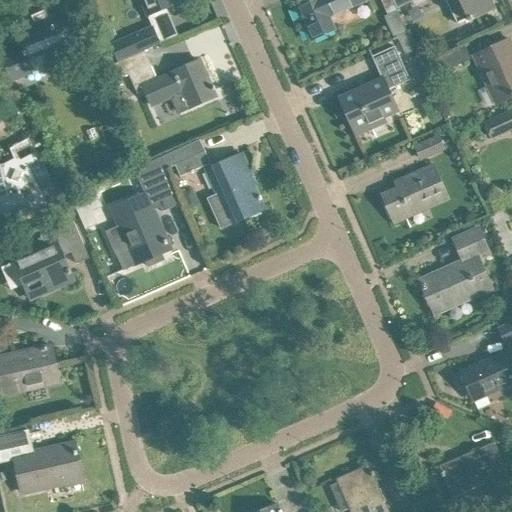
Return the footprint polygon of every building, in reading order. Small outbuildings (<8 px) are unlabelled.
[(140,0),(147,16),(176,4),(174,0),(140,0)] [(307,0),(298,4),(307,24),(304,25),(311,40),(329,32),(337,29),(330,15),(363,0),(307,0)] [(394,0),(398,8),(416,0),(394,0)] [(446,0),(457,23),(467,18),(468,22),(477,18),(495,9),(490,0),(446,0)] [(397,10),(384,16),(393,37),(406,31),(407,31),(397,10)] [(23,48),(0,57),(0,70),(5,83),(24,76),(34,71),(35,75),(38,73),(39,73),(42,70),(43,68),(44,67),(44,65),(44,62),(44,61),(44,59),(44,57),(44,56),(43,54),(76,40),(71,29),(64,11),(48,18),(47,15),(34,20),(36,23),(16,32),(23,48)] [(135,34),(111,44),(118,61),(159,43),(152,27),(135,34)] [(406,31),(393,37),(394,39),(397,38),(405,55),(415,51),(406,33),(407,33),(406,31)] [(491,47),(473,55),(496,104),(509,98),(511,96),(511,44),(509,39),(491,47)] [(383,79),(340,97),(356,136),(357,135),(355,130),(374,122),(399,111),(388,88),(409,79),(401,59),(395,46),(373,56),(378,68),(383,79)] [(465,46),(439,58),(445,71),(471,59),(465,46)] [(150,65),(128,74),(137,94),(145,91),(151,106),(182,93),(188,108),(198,104),(216,96),(214,90),(216,89),(214,85),(212,86),(201,60),(183,68),(156,79),(150,65)] [(21,90),(9,95),(17,112),(28,107),(21,90)] [(511,111),(484,124),(491,138),(511,128),(511,111)] [(439,135),(415,146),(420,159),(445,148),(439,135)] [(200,139),(163,156),(168,168),(175,165),(180,176),(211,162),(200,139)] [(224,162),(207,169),(217,193),(207,198),(221,228),(226,226),(264,209),(260,200),(262,199),(260,195),(259,196),(253,183),(251,184),(247,175),(251,173),(242,154),(224,162)] [(116,226),(105,231),(115,255),(117,254),(124,270),(134,266),(146,260),(147,262),(148,266),(152,264),(160,261),(164,259),(162,255),(162,253),(170,250),(168,244),(168,243),(167,239),(166,239),(153,210),(161,207),(163,211),(176,206),(182,203),(180,199),(162,157),(151,162),(134,170),(140,184),(144,193),(141,194),(109,208),(116,226)] [(0,223),(7,222),(46,200),(48,204),(61,197),(49,176),(39,159),(26,166),(19,161),(2,165),(0,165),(0,223)] [(398,188),(383,195),(394,222),(413,214),(448,198),(434,166),(422,171),(414,174),(396,182),(398,188)] [(46,247),(14,261),(31,299),(49,291),(48,291),(73,280),(70,273),(71,273),(69,268),(68,269),(60,252),(70,248),(77,263),(90,258),(82,239),(73,221),(50,231),(41,236),(46,247)] [(438,272),(420,280),(435,313),(453,305),(482,292),(493,287),(480,256),(490,251),(480,227),(453,238),(463,261),(438,272)] [(0,311),(0,326),(10,329),(14,315),(0,311)] [(511,322),(499,328),(505,343),(506,343),(509,350),(511,348),(511,322)] [(42,349),(0,358),(0,394),(41,386),(60,381),(52,346),(46,348),(46,347),(41,348),(42,349)] [(477,364),(460,371),(472,397),(482,393),(511,379),(511,356),(509,350),(483,362),(484,365),(479,367),(477,364)] [(35,426),(0,434),(0,441),(2,449),(38,440),(35,426)] [(494,442),(439,465),(442,472),(453,496),(485,483),(488,490),(510,481),(502,460),(494,442)] [(55,447),(13,457),(21,493),(63,483),(83,479),(77,455),(78,454),(77,450),(76,450),(75,443),(55,447)] [(338,482),(330,485),(342,511),(349,509),(350,511),(416,511),(413,504),(399,510),(400,511),(389,511),(374,476),(375,475),(373,471),(372,471),(369,464),(336,478),(338,482)] [(449,511),(441,492),(427,498),(433,511),(449,511)]
